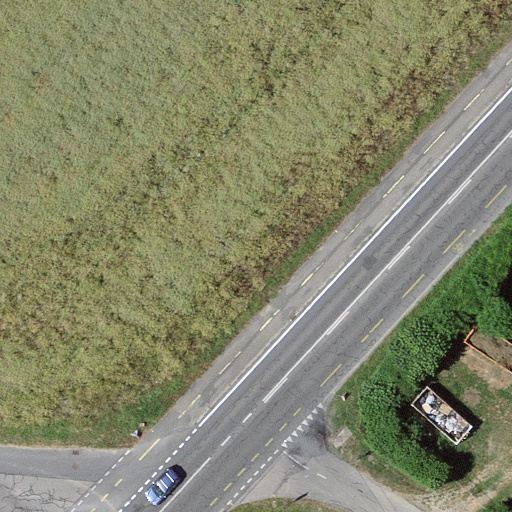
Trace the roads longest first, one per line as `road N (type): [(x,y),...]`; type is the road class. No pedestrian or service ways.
road 1 (primary): [(253,421),(511,140)]
road 2 (tertiary): [(188,492),(89,467),(0,460)]
road 3 (unclassified): [(379,511),(297,462),(253,421)]
